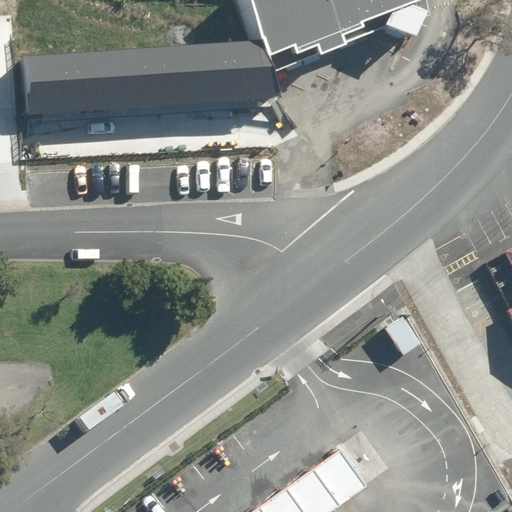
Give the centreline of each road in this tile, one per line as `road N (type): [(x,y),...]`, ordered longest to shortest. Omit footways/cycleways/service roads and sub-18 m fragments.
road 1 (unclassified): [(13,511),(307,286)]
road 2 (residential): [(0,238),(221,235),(276,253),(307,286)]
road 3 (unclassified): [(307,286),(439,175),(511,96)]
